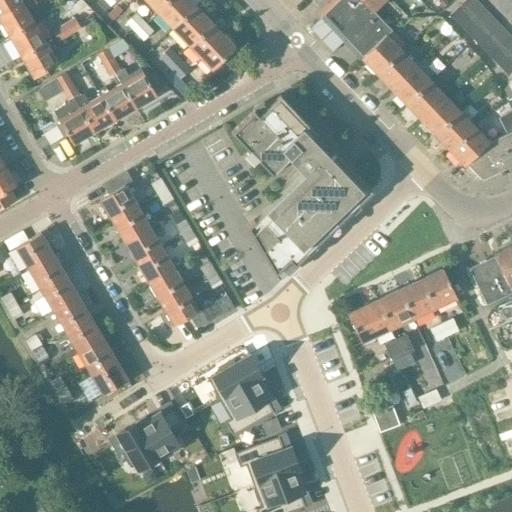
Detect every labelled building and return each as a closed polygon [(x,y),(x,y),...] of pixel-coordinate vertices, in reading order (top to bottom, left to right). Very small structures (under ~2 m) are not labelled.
[(0,0),(0,14),(21,2),(20,0),(0,0)] [(25,0),(21,2),(0,14),(0,20),(10,37),(34,23),(26,9),(35,4),(34,1),(32,0),(25,0)] [(144,0),(159,15),(175,0),(144,0)] [(175,0),(159,15),(177,34),(200,12),(188,0),(175,0)] [(320,17),(312,24),(316,28),(312,31),(331,50),(341,41),(344,38),(373,11),(363,0),(337,0),(323,14),(320,17)] [(363,0),(373,11),(384,0),(363,0)] [(478,1),(477,0),(464,0),(460,4),(467,11),(478,1)] [(495,0),(492,4),(499,12),(511,0),(495,0)] [(511,0),(499,12),(507,20),(511,15),(511,0)] [(475,20),(486,9),(478,1),(467,11),(475,20)] [(460,4),(450,15),(456,21),(467,11),(460,4)] [(475,20),(482,27),(493,16),(486,9),(475,20)] [(373,11),(344,38),(363,57),(361,59),(362,59),(386,36),(392,30),(373,11)] [(467,11),(456,21),(464,30),(475,20),(467,11)] [(177,34),(194,52),(217,30),(200,12),(177,34)] [(125,22),(138,35),(148,26),(136,13),(125,22)] [(489,34),(500,24),(493,16),(482,27),(489,34)] [(75,20),(62,27),(65,32),(67,31),(70,35),(80,29),(75,20)] [(475,20),(464,30),(471,37),(482,27),(475,20)] [(34,23),(10,37),(21,58),(46,43),(34,23)] [(507,31),(500,24),(489,34),(496,42),(507,31)] [(148,26),(138,35),(142,40),(152,30),(148,26)] [(62,27),(53,33),(58,43),(70,35),(67,31),(65,32),(62,27)] [(482,27),(471,37),(479,45),(489,34),(482,27)] [(217,30),(194,52),(212,70),(235,48),(217,30)] [(496,42),(503,49),(511,40),(511,36),(507,31),(496,42)] [(489,34),(479,45),(486,52),(496,42),(489,34)] [(386,36),(362,59),(374,72),(399,49),(386,36)] [(511,40),(503,49),(510,56),(511,54),(511,40)] [(496,42),(486,52),(493,59),(503,49),(496,42)] [(46,43),(21,58),(34,79),(58,65),(46,43)] [(97,54),(104,67),(109,64),(108,62),(113,60),(108,52),(119,46),(118,43),(108,48),(97,54)] [(159,57),(172,69),(174,72),(184,63),(169,47),(159,57)] [(399,49),(375,73),(391,89),(414,66),(399,49)] [(510,56),(503,49),(493,59),(500,67),(510,56)] [(511,58),(510,56),(500,67),(508,75),(511,71),(511,58)] [(109,64),(104,67),(110,77),(115,75),(120,72),(118,70),(113,60),(108,62),(109,64)] [(174,72),(172,69),(165,75),(188,96),(194,90),(182,77),(190,69),(184,63),(174,72)] [(391,89),(406,105),(429,81),(414,66),(391,89)] [(120,72),(115,75),(121,85),(135,109),(156,97),(154,93),(147,81),(145,77),(142,73),(140,67),(127,75),(123,67),(118,70),(120,72)] [(56,80),(63,91),(67,89),(66,86),(71,83),(66,74),(65,73),(55,79),(56,80)] [(152,73),(145,77),(147,81),(154,93),(161,89),(152,73)] [(429,81),(406,105),(420,120),(443,95),(429,81)] [(67,89),(63,91),(68,100),(73,97),(78,94),(71,83),(66,86),(67,89)] [(97,91),(100,97),(114,121),(135,109),(121,85),(108,92),(105,86),(97,91)] [(78,94),(73,97),(80,109),(94,133),(114,121),(100,97),(89,104),(84,95),(79,93),(78,94)] [(253,110),(230,131),(247,149),(258,160),(271,174),(272,175),(273,174),(272,173),(288,157),(308,178),(302,185),(300,183),(289,193),(291,195),(280,205),(279,203),(268,214),(270,215),(259,226),(253,219),(248,224),(247,225),(246,226),(274,273),(289,259),(294,265),(371,190),(349,167),(348,168),(348,169),(344,173),(310,137),(314,133),(315,133),(316,132),(279,94),(266,107),(266,108),(258,115),(253,110)] [(443,95),(420,120),(434,134),(458,112),(443,95)] [(69,101),(53,110),(59,121),(60,123),(67,135),(68,137),(73,146),(94,133),(80,109),(73,97),(68,100),(69,101)] [(434,134),(448,150),(472,126),(458,112),(434,134)] [(57,125),(42,134),(49,145),(63,137),(57,125)] [(472,126),(448,150),(463,165),(486,141),(472,126)] [(486,141),(463,165),(464,166),(466,164),(481,181),(511,166),(511,132),(489,143),(486,141)] [(4,166),(0,168),(0,211),(16,202),(10,192),(17,187),(4,166)] [(151,183),(158,193),(166,188),(160,177),(151,183)] [(100,200),(112,221),(137,206),(124,185),(100,200)] [(166,188),(158,193),(164,205),(173,200),(166,188)] [(112,221),(125,243),(149,227),(137,206),(112,221)] [(174,225),(181,236),(192,230),(185,219),(174,225)] [(125,243),(137,264),(162,248),(149,227),(125,243)] [(192,230),(181,236),(188,247),(198,241),(192,230)] [(8,251),(15,248),(26,241),(21,232),(3,242),(8,251)] [(40,233),(26,241),(15,248),(26,267),(51,252),(40,233)] [(0,245),(0,262),(9,257),(2,244),(0,245)] [(511,245),(495,253),(496,256),(511,291),(511,245)] [(137,264),(150,285),(174,269),(162,248),(137,264)] [(26,267),(38,288),(64,273),(51,252),(26,267)] [(468,268),(485,304),(511,291),(496,256),(468,268)] [(199,267),(206,278),(216,272),(209,261),(199,267)] [(150,285),(162,306),(187,291),(174,269),(150,285)] [(443,269),(421,279),(435,308),(456,298),(443,269)] [(216,272),(206,278),(212,289),(222,283),(216,272)] [(38,288),(51,309),(76,294),(64,273),(38,288)] [(421,279),(401,289),(414,318),(435,308),(421,279)] [(401,289),(379,299),(392,328),(414,318),(401,289)] [(0,297),(0,298),(6,308),(16,302),(9,291),(1,297),(0,297)] [(187,291),(162,306),(174,326),(193,315),(198,325),(232,306),(226,296),(199,311),(187,291)] [(51,309),(63,331),(89,316),(76,294),(51,309)] [(392,328),(379,299),(347,313),(361,343),(392,328)] [(16,302),(6,308),(12,320),(14,319),(22,314),(16,302)] [(506,303),(496,307),(501,318),(510,314),(506,303)] [(69,340),(76,351),(101,337),(89,316),(63,331),(69,340)] [(23,318),(16,321),(20,328),(27,324),(23,318)] [(452,318),(441,322),(447,335),(458,330),(452,318)] [(447,335),(441,322),(430,328),(436,341),(447,335)] [(24,340),(31,351),(41,345),(34,333),(25,339),(24,340)] [(406,335),(396,340),(403,356),(411,353),(414,351),(406,335)] [(76,351),(88,373),(114,357),(105,343),(101,337),(76,351)] [(403,356),(396,340),(384,345),(392,362),(403,356)] [(41,345),(31,351),(37,362),(47,355),(41,345)] [(392,362),(396,371),(415,362),(411,353),(403,356),(392,362)] [(220,370),(207,378),(218,399),(260,375),(248,355),(233,363),(231,359),(218,367),(220,370)] [(114,357),(88,373),(102,395),(127,380),(116,361),(114,357)] [(48,381),(55,393),(65,386),(59,375),(50,381),(48,381)] [(260,375),(218,399),(230,418),(224,421),(232,435),(273,411),(266,399),(269,397),(264,389),(267,388),(260,375)] [(65,386),(55,393),(62,403),(64,402),(72,398),(65,386)] [(410,388),(403,391),(409,406),(417,402),(410,388)] [(381,397),(367,403),(378,432),(398,425),(391,406),(386,409),(381,397)] [(187,402),(179,407),(185,418),(193,413),(187,402)] [(148,414),(136,421),(157,457),(178,445),(169,430),(181,423),(172,409),(172,408),(160,415),(158,412),(150,417),(148,414)] [(136,421),(108,438),(118,454),(121,452),(128,463),(132,461),(137,469),(157,457),(136,421)] [(278,436),(234,452),(239,467),(245,465),(252,485),(297,468),(289,446),(282,449),(278,436)] [(297,468),(252,485),(260,506),(255,508),(256,511),(288,511),(304,506),(301,497),(304,496),(299,483),(302,482),(297,468)]
